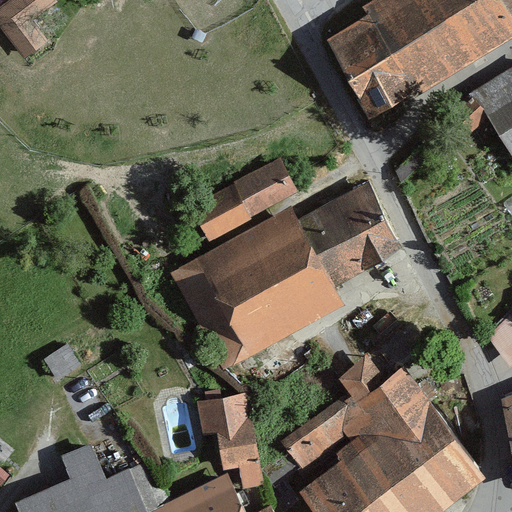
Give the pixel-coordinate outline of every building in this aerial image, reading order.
[(56,1),(54,0),(12,0),(0,9),(0,24),(25,59),(49,41),(32,19),(56,1)] [(511,1),(511,0),(384,0),(331,32),(381,113),(511,33),(511,1)] [(511,66),(477,87),(511,146),(511,66)] [(292,167),(207,213),(220,237),(305,191),(292,167)] [(370,179),(302,216),(338,282),(406,246),(370,179)] [(298,205),(174,270),(226,369),(350,304),(338,282),(302,216),(298,205)] [(511,316),(491,331),(511,360),(511,316)] [(46,352),(59,374),(84,360),(71,338),(46,352)] [(352,392),(290,439),(318,476),(309,489),(326,511),(437,511),(495,469),(415,364),(392,382),(370,352),(339,375),(352,392)] [(253,389),(199,399),(205,432),(222,428),(229,464),(242,461),(247,484),(270,480),(253,389)] [(72,477),(18,498),(23,511),(156,511),(153,503),(137,464),(108,476),(94,442),(63,454),(72,477)] [(249,511),(230,473),(153,503),(156,511),(249,511)] [(282,511),(275,500),(254,511),(282,511)]
